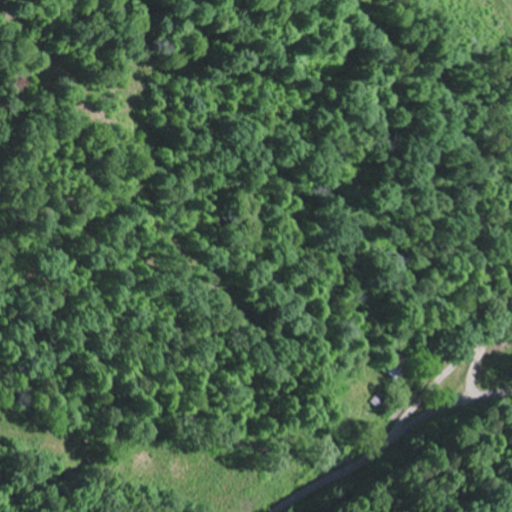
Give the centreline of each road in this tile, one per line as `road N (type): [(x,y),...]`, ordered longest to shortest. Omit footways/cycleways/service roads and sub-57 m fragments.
road 1 (residential): [(390,444),(450,373),(484,345),(511,339)]
road 2 (residential): [(390,444),(432,415),(511,390)]
road 3 (residential): [(275,511),(390,444)]
